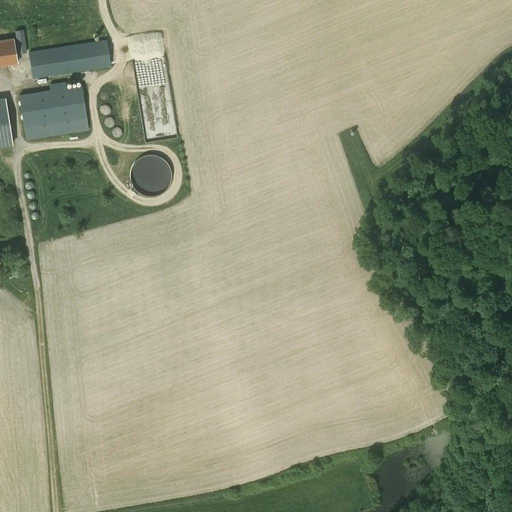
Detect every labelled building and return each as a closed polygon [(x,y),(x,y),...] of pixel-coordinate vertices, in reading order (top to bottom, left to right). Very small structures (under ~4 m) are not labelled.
[(0,65),(18,62),(14,38),(0,40),(0,65)] [(106,41),(32,53),(29,53),(33,77),(110,64),(106,41)] [(51,90),(20,95),(26,137),(88,127),(81,86),(66,88),(65,82),(50,84),(51,90)] [(112,96),(99,90),(97,94),(111,100),(112,96)] [(6,100),(0,100),(0,146),(12,145),(6,100)] [(104,120),(104,125),(107,130),(111,134),(117,136),(122,136),(128,134),(132,130),(134,125),(135,119),(133,114),(129,109),(125,106),(119,105),(113,106),(108,109),(105,114),(104,120)] [(133,165),(130,171),(130,178),(132,184),(137,190),(142,194),(149,195),(156,195),(162,192),(167,188),(170,182),(171,175),(170,168),(167,162),(162,158),(156,155),(149,154),(143,156),(137,160),(133,165)]
